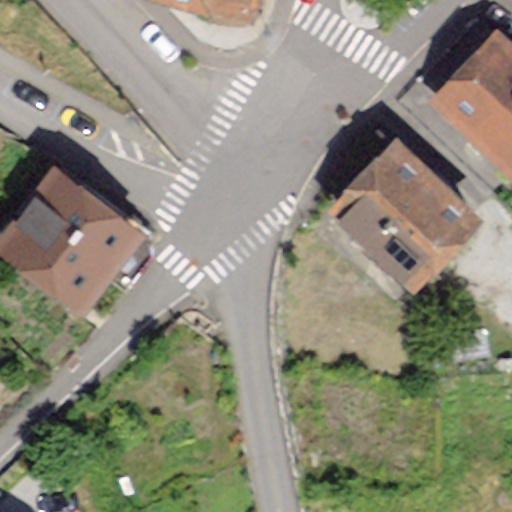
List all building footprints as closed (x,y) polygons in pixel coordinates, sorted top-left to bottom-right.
[(167,0),(170,4),(195,11),(205,5),(215,1),(251,12),(254,0),(167,0)] [(439,79),(511,148),(511,30),(498,17),(439,79)] [(340,206),(413,275),(471,213),(446,188),(454,180),(437,164),(428,173),(398,144),(340,206)] [(69,163),(64,171),(135,227),(141,221),(69,163)] [(150,229),(141,221),(135,227),(64,171),(4,243),(81,303),(100,280),(124,300),(154,259),(150,229)]
